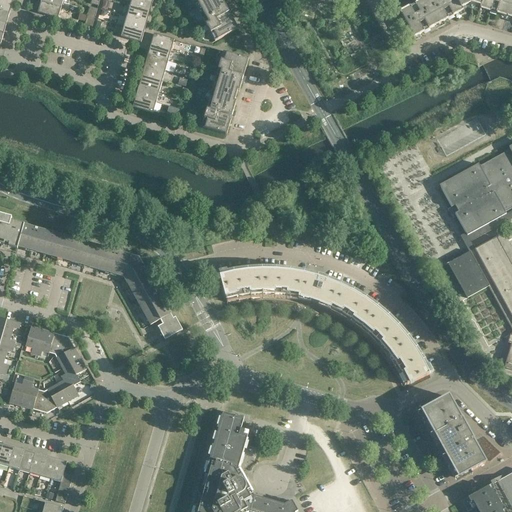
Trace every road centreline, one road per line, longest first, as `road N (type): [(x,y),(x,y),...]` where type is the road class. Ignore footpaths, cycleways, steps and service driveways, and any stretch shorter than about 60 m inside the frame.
road 1 (residential): [(180,272),(229,258),(290,257),(362,281),(408,315),(449,383)]
road 2 (residential): [(248,139),(240,149),(226,148),(122,118),(109,113),(84,77),(26,60)]
road 3 (secondary): [(180,272),(138,234),(0,185)]
road 4 (residential): [(511,42),(463,28),(402,53),(372,0)]
road 5 (residential): [(111,385),(77,327),(0,302)]
road 6 (residential): [(193,384),(203,404),(171,511)]
